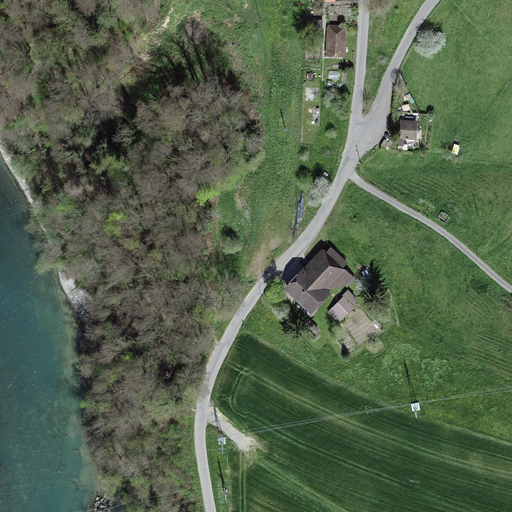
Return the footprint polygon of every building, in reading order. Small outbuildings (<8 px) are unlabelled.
[(343,27),(330,26),(328,54),(342,55),(343,27)] [(401,122),(400,129),(416,130),(416,122),(413,122),(413,119),(405,119),(405,122),(401,122)] [(415,138),(416,130),(400,129),(400,137),(415,138)] [(336,288),(350,274),(342,267),(346,262),(331,248),(305,275),(303,273),(289,287),(311,308),(325,294),(320,289),(328,280),(336,288)] [(348,290),(343,295),(349,302),(354,296),(348,290)] [(343,297),(329,312),(338,321),(353,306),(343,297)] [(318,329),(309,321),(304,326),(313,334),(318,329)]
